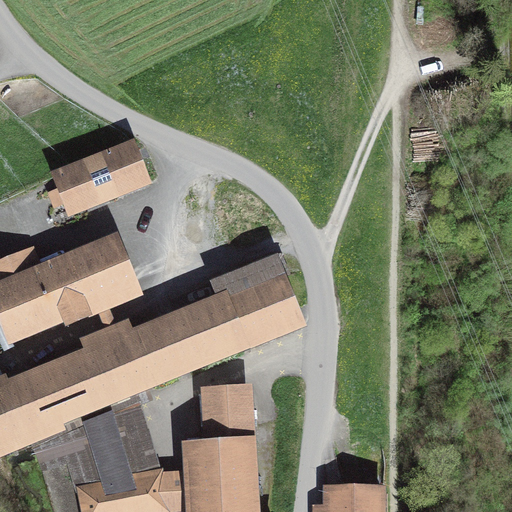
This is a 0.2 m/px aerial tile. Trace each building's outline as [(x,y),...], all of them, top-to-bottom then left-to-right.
[(130,149),(59,177),(64,189),(50,195),(55,208),(69,202),(72,210),(143,182),(130,149)] [(39,273),(31,253),(0,265),(0,306),(13,338),(133,288),(114,242),(39,273)] [(272,259),(216,282),(222,298),(144,330),(140,320),(91,341),(95,352),(0,390),(0,445),(31,433),(45,467),(69,457),(80,492),(82,492),(158,474),(132,393),(146,387),(147,389),(300,325),(272,259)] [(254,511),(247,391),(206,393),(210,448),(188,450),(190,473),(192,509),(191,511),(254,511)] [(190,473),(158,474),(82,492),(85,511),(154,511),(165,510),(192,509),(190,473)] [(382,511),(382,492),(328,492),(327,511),(382,511)]
